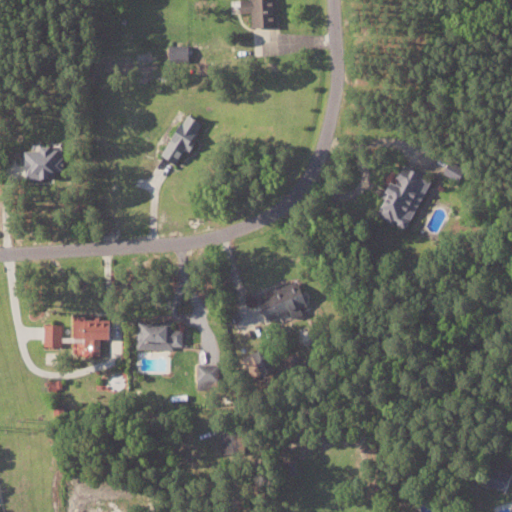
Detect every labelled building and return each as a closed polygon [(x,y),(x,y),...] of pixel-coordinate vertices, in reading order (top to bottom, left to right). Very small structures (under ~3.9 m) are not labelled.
[(244,0),(245,12),(255,11),(256,26),(279,26),(278,0),(244,0)] [(175,61),(193,61),(194,44),(175,44),(175,61)] [(186,112),(168,155),(184,161),(189,148),(195,150),(207,120),(186,112)] [(59,178),(58,170),(68,170),(68,155),(63,155),(63,145),(28,146),(29,178),(59,178)] [(412,227),(437,177),(409,163),(387,207),(384,205),(380,213),(398,223),(399,220),(412,227)] [(275,318),(293,309),(296,316),(316,306),(306,283),(289,291),(287,287),(262,298),(268,309),(271,308),(275,318)] [(78,337),(91,337),(91,354),(105,355),(105,338),(118,338),(118,318),(89,318),(89,315),(78,315),(78,337)] [(141,348),(188,346),(187,328),(175,328),(174,322),(140,323),(141,348)] [(65,323),(48,323),(49,346),(66,345),(65,323)] [(223,364),(201,363),(200,389),(222,390),(223,364)] [(247,432),(223,433),(224,453),(248,453),(247,432)] [(477,482),(504,490),(509,471),(483,463),(477,482)]
